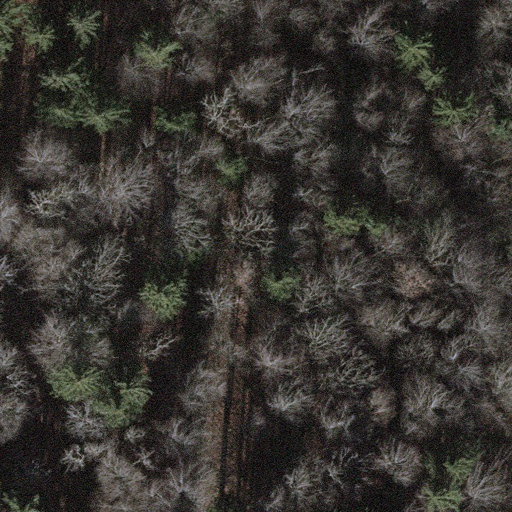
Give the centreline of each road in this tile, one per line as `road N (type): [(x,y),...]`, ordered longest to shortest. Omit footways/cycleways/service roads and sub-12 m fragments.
road 1 (track): [(365,0),(434,135),(511,407)]
road 2 (track): [(0,220),(40,287),(62,511)]
